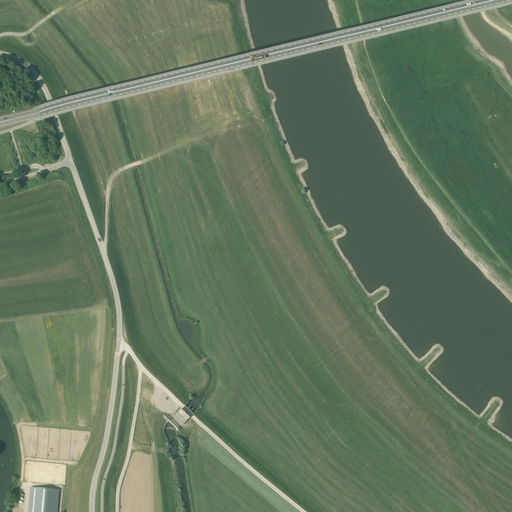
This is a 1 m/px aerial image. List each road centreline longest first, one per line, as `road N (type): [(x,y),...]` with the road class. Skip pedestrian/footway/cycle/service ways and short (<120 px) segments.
road 1 (primary): [(0,122),(508,0)]
road 2 (track): [(291,175),(273,137),(259,128),(137,163),(110,180),(105,257)]
road 3 (unclassified): [(118,346),(112,278),(70,161)]
road 4 (unclassified): [(91,511),(118,346)]
road 5 (track): [(140,366),(117,511)]
road 6 (unclassified): [(70,161),(42,83),(0,53)]
